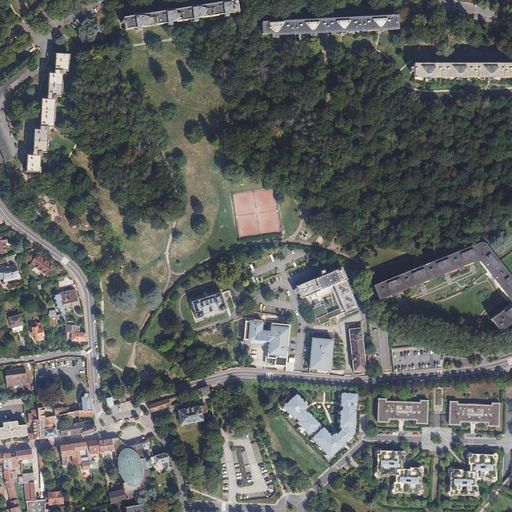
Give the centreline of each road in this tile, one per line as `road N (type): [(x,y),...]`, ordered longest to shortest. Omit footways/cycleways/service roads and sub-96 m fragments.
road 1 (residential): [(138,411),(152,399),(238,373),(357,382),(511,361)]
road 2 (residential): [(0,207),(74,267),(88,298),(92,354)]
road 3 (residential): [(425,439),(365,438),(299,503)]
road 4 (residential): [(0,73),(98,0)]
road 5 (residential): [(110,417),(98,436),(0,448)]
